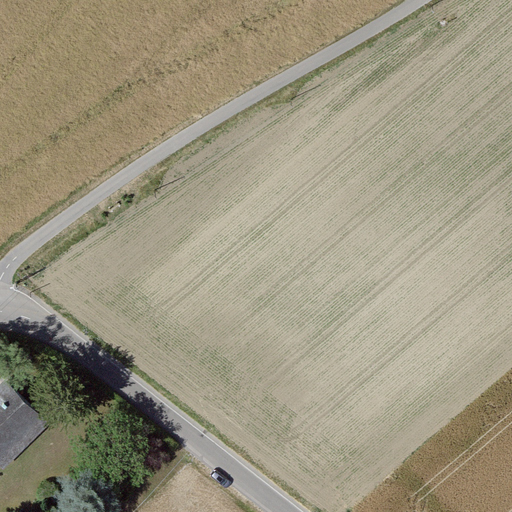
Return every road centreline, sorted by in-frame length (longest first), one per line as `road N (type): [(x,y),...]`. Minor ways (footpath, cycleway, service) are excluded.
road 1 (residential): [(0,287),(22,251),(103,191),(421,0)]
road 2 (tertiary): [(0,313),(30,318),(79,346),(285,511)]
